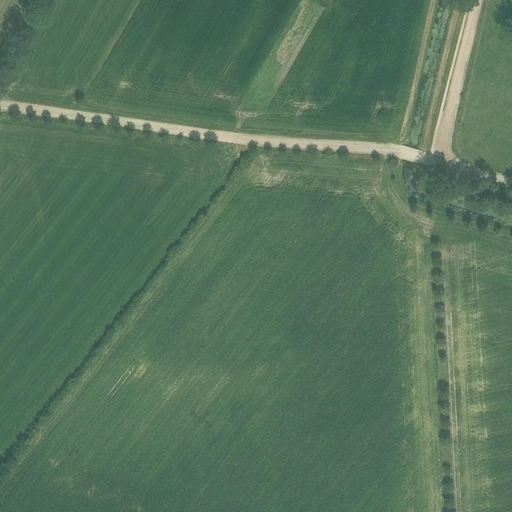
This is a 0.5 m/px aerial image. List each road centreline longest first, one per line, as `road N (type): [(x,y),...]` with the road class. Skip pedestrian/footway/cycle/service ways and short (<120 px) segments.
road 1 (track): [(422,157),(0,105)]
road 2 (track): [(443,163),(475,0)]
